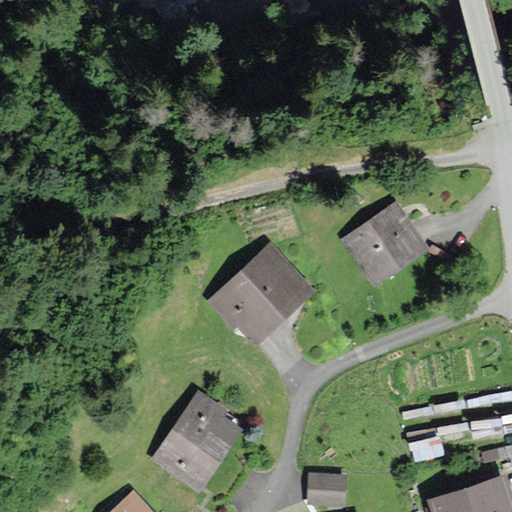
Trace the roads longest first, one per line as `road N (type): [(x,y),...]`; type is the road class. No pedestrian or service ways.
road 1 (residential): [(0,225),(131,221),(364,165),(505,151)]
road 2 (residential): [(257,511),(283,473),(307,392),(326,372),(511,295)]
road 3 (unclassified): [(505,151),(475,0)]
